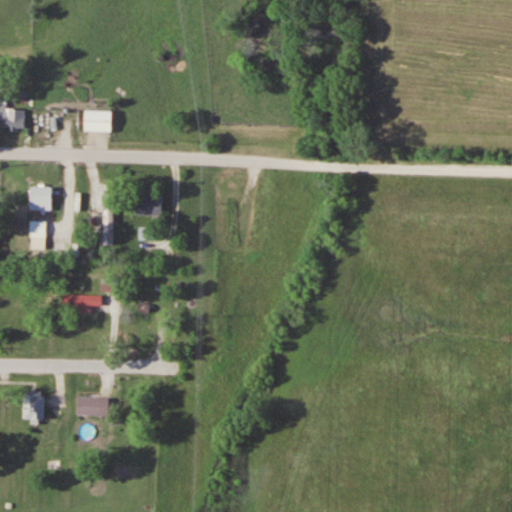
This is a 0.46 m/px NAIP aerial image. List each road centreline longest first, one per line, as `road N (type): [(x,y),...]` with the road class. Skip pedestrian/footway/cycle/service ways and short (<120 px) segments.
road 1 (residential): [(0,148),(511,170)]
road 2 (residential): [(176,365),(0,361)]
